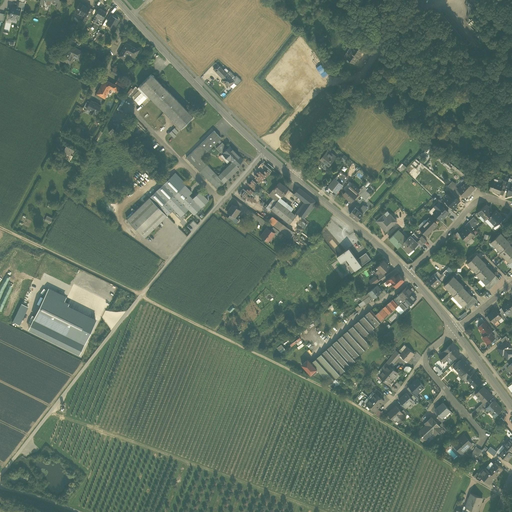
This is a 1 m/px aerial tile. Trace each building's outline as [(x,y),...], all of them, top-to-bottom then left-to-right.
[(470,0),(468,5),(469,11),(470,12),(475,9),(478,0),(470,0)] [(85,16),(90,8),(91,7),(87,5),(86,6),(80,3),(75,11),(85,16)] [(12,6),(11,10),(11,12),(10,12),(9,17),(10,17),(17,19),(18,19),(20,9),(21,8),(17,7),(15,6),(14,7),(12,6)] [(84,18),(88,19),(93,10),(90,8),(85,16),(84,18)] [(95,16),(98,18),(102,20),(106,12),(99,8),(95,16)] [(444,12),(443,13),(444,17),(465,41),(467,41),(468,40),(468,38),(448,14),(444,12)] [(118,20),(112,16),(106,24),(113,28),(118,20)] [(75,27),(82,30),(86,23),(82,22),(79,20),(75,27)] [(472,23),(470,24),(477,33),(481,30),(474,21),(472,23)] [(370,40),(375,43),(381,34),(377,31),(370,40)] [(484,33),(479,37),(485,44),(487,42),(489,40),(484,33)] [(119,56),(124,59),(127,53),(134,57),(138,50),(126,43),(119,56)] [(363,50),(353,43),(350,47),(353,49),(349,54),(347,52),(344,56),(354,63),(363,50)] [(471,43),(467,46),(473,53),(477,50),(471,43)] [(62,60),(69,64),(73,57),(79,60),(83,52),(69,45),(65,53),(62,60)] [(229,71),(226,74),(218,65),(213,69),(223,79),(222,80),(228,87),(233,82),(234,81),(232,79),(235,76),(229,71)] [(193,116),(161,84),(151,74),(139,86),(148,96),(180,128),(193,116)] [(233,82),(237,85),(241,80),(236,76),(235,76),(232,79),(234,81),(233,82)] [(115,84),(123,88),(126,82),(118,78),(115,84)] [(96,94),(104,98),(108,91),(106,89),(107,87),(110,88),(114,90),(117,86),(104,79),(96,94)] [(139,105),(147,98),(142,92),(134,99),(139,105)] [(90,111),(94,114),(95,113),(96,113),(101,106),(90,100),(90,102),(86,108),(90,110),(90,111)] [(174,128),(170,133),(175,137),(179,131),(174,128)] [(214,131),(200,144),(207,151),(221,138),(214,131)] [(216,148),(219,151),(224,146),(225,145),(222,143),(216,148)] [(200,158),(207,151),(200,144),(186,158),(199,171),(206,164),(200,158)] [(223,152),(223,153),(230,160),(232,162),(236,166),(243,160),(229,146),(226,149),(223,152)] [(322,167),(326,170),(329,166),(330,164),(336,157),(328,150),(321,158),(326,162),(325,163),(322,167)] [(229,161),(222,154),(223,153),(222,154),(220,156),(227,163),(229,161)] [(439,158),(452,169),(454,166),(441,156),(439,158)] [(232,162),(218,176),(224,183),(224,182),(239,168),(236,166),(232,162)] [(218,176),(206,164),(199,171),(217,190),(224,183),(224,182),(224,183),(218,176)] [(262,167),(256,174),(263,180),(272,171),(268,167),(265,170),(262,167)] [(348,178),(340,171),(335,178),(343,184),(345,181),(348,178)] [(144,238),(174,209),(188,195),(189,195),(192,193),(184,185),(186,184),(175,173),(126,220),(130,224),(144,238)] [(343,184),(335,178),(329,186),(336,192),(340,188),(343,184)] [(511,178),(509,178),(508,182),(504,180),(502,185),(503,185),(501,188),(505,189),(506,186),(509,187),(511,183),(511,180),(511,178)] [(251,179),(247,184),(255,190),(259,185),(251,179)] [(461,192),(466,197),(474,188),(469,183),(466,180),(458,189),(461,193),(461,192)] [(350,187),(353,183),(350,181),(344,189),(346,191),(350,187)] [(495,192),(499,193),(501,188),(503,185),(502,185),(493,181),(490,189),(495,191),(495,192)] [(281,197),(287,189),(283,186),(283,185),(279,182),(273,189),(276,192),(275,192),(281,197)] [(459,195),(461,193),(458,189),(451,182),(448,185),(450,187),(456,192),(459,195)] [(353,183),(350,187),(346,191),(343,195),(351,202),(358,194),(357,193),(359,190),(353,183)] [(370,195),(365,191),(367,188),(363,185),(359,190),(357,193),(358,194),(360,196),(365,200),(370,195)] [(303,201),(305,203),(310,196),(299,187),(293,194),(303,201)] [(276,192),(273,189),(268,195),(273,198),(277,201),(279,199),(280,197),(281,197),(275,192),(276,192)] [(192,199),(189,195),(188,195),(174,209),(181,216),(188,209),(190,208),(191,206),(193,208),(191,209),(195,213),(208,200),(199,191),(195,196),(192,199)] [(445,200),(452,208),(459,201),(454,195),(449,191),(445,195),(448,197),(445,200)] [(305,203),(300,210),(297,214),(298,214),(303,218),(315,201),(312,198),(310,196),(305,203)] [(293,208),(280,197),(279,199),(291,209),(293,208)] [(277,201),(273,198),(266,207),(269,210),(271,208),(277,201)] [(279,199),(277,201),(289,212),(291,209),(279,199)] [(295,217),(296,216),(289,212),(277,201),(271,208),(289,223),(295,216),(295,217)] [(305,203),(303,201),(296,212),(297,214),(305,203)] [(434,212),(441,219),(448,212),(443,207),(438,202),(438,203),(434,207),(437,209),(434,212)] [(230,214),(234,217),(239,209),(233,204),(227,212),(230,214)] [(486,219),(488,218),(493,212),(486,204),(478,212),(481,216),(482,214),(486,219)] [(350,214),(358,220),(363,213),(360,211),(355,207),(350,214)] [(496,210),(493,212),(488,218),(491,221),(496,225),(497,224),(503,218),(496,210)] [(376,221),(382,227),(384,226),(387,230),(393,224),(386,217),(384,214),(376,221)] [(390,214),(386,217),(393,224),(397,221),(390,214)] [(267,221),(290,238),(293,232),(272,216),(267,221)] [(473,217),(468,222),(465,225),(467,227),(470,230),(472,227),(478,222),(473,217)] [(421,228),(427,234),(431,230),(430,230),(436,224),(430,218),(421,228)] [(273,233),(276,235),(279,231),(273,226),(270,230),(274,232),(273,233)] [(460,234),(467,242),(474,234),(470,230),(467,227),(460,234)] [(261,236),(267,241),(273,233),(274,232),(270,230),(267,228),(261,236)] [(398,248),(401,245),(407,239),(399,230),(389,239),(398,248)] [(495,247),(496,247),(505,238),(500,233),(491,242),(492,242),(496,246),(495,247)] [(410,236),(407,239),(401,245),(408,252),(411,249),(412,249),(417,244),(413,240),(414,240),(410,236)] [(418,241),(422,246),(425,243),(427,241),(422,236),(419,238),(420,239),(418,241)] [(500,253),(510,243),(505,238),(496,247),(497,247),(501,251),(500,252),(500,253)] [(504,258),(505,258),(511,250),(511,246),(509,244),(510,243),(500,253),(501,252),(505,257),(504,258)] [(355,270),(362,265),(357,259),(349,247),(337,256),(341,262),(347,258),(351,264),(355,270)] [(357,259),(362,265),(371,259),(366,252),(357,259)] [(468,263),(473,268),(481,259),(476,254),(468,263)] [(373,271),(377,274),(381,270),(384,273),(390,266),(384,259),(377,266),(373,271)] [(486,264),(481,259),(473,268),(478,272),(486,265),(486,264)] [(355,270),(351,264),(347,266),(351,273),(355,270)] [(490,270),(486,265),(478,272),(477,273),(482,278),(490,270)] [(494,274),(490,270),(482,278),(487,283),(489,281),(491,279),(493,277),(495,275),(494,274)] [(438,278),(441,282),(447,277),(444,273),(443,273),(438,278)] [(392,282),(397,287),(404,280),(399,274),(396,277),(394,275),(386,281),(389,285),(392,282)] [(428,280),(435,288),(441,282),(438,278),(434,275),(428,280)] [(493,277),(491,279),(489,281),(487,283),(484,285),(489,290),(491,288),(493,286),(495,284),(495,283),(497,281),(499,279),(495,275),(493,277)] [(369,280),(373,285),(379,281),(375,276),(369,280)] [(445,285),(450,290),(458,281),(453,276),(445,285)] [(450,290),(455,294),(462,287),(463,286),(458,281),(450,290)] [(370,298),(372,300),(374,298),(382,291),(377,285),(369,292),(369,293),(372,297),(370,298)] [(454,295),(459,300),(467,292),(462,287),(455,294),(454,295)] [(402,291),(407,297),(411,293),(406,288),(402,291)] [(49,289),(34,319),(84,343),(95,319),(63,304),(65,301),(63,300),(65,297),(49,289)] [(403,301),(407,297),(402,291),(393,300),(398,305),(399,305),(403,301)] [(472,297),(467,292),(459,300),(464,305),(466,303),(467,302),(469,300),(471,298),(472,297)] [(360,299),(362,301),(363,301),(363,302),(364,302),(366,304),(372,300),(370,298),(372,297),(369,293),(366,294),(365,295),(360,299)] [(416,298),(411,293),(407,297),(403,301),(408,307),(416,298)] [(472,297),(471,298),(469,300),(467,302),(466,303),(464,305),(469,309),(471,307),(473,305),(475,303),(477,300),(473,296),(472,297)] [(392,299),(375,315),(381,321),(388,314),(395,308),(398,306),(398,305),(393,300),(392,299)] [(503,308),(508,315),(511,311),(511,303),(510,300),(502,307),(503,308)] [(399,305),(404,311),(408,307),(403,301),(399,305)] [(21,303),(13,321),(19,324),(28,306),(21,303)] [(395,308),(401,314),(404,311),(399,305),(398,305),(398,306),(395,308)] [(500,310),(501,312),(499,313),(501,317),(504,320),(504,321),(507,318),(505,317),(508,315),(503,308),(500,310)] [(500,323),(498,320),(501,317),(499,313),(495,309),(487,316),(491,321),(493,323),(497,327),(501,324),(500,323)] [(364,336),(381,321),(375,315),(371,310),(311,363),(317,369),(317,370),(330,384),(357,360),(355,358),(371,344),(364,336)] [(34,319),(29,329),(79,354),(84,343),(34,319)] [(491,332),(491,331),(492,330),(484,322),(479,326),(486,335),(483,338),(487,343),(493,339),(493,338),(495,337),(491,332)] [(493,339),(496,342),(501,338),(495,330),(491,332),(495,337),(493,338),(493,339)] [(504,354),(508,359),(511,355),(511,350),(510,348),(511,348),(506,341),(504,343),(497,348),(503,355),(504,354)] [(277,347),(280,354),(286,350),(282,344),(277,347)] [(449,356),(453,359),(458,355),(460,353),(452,344),(445,351),(442,354),(447,358),(449,356)] [(400,355),(408,361),(415,354),(407,347),(400,355)] [(391,351),(394,354),(392,356),(389,359),(392,362),(393,363),(398,358),(400,355),(399,355),(400,354),(393,348),(391,350),(391,351)] [(450,366),(453,368),(454,367),(457,364),(455,361),(460,357),(458,355),(453,359),(455,362),(450,366)] [(311,375),(317,370),(317,369),(311,363),(308,359),(302,365),(311,375)] [(389,359),(381,368),(393,378),(398,373),(390,366),(389,365),(392,362),(389,359)] [(461,375),(462,375),(465,371),(470,367),(463,359),(457,364),(454,367),(461,375)] [(407,365),(404,370),(409,373),(412,368),(407,365)] [(389,384),(393,378),(381,368),(377,373),(380,375),(379,375),(381,377),(383,379),(389,384)] [(470,376),(467,374),(465,371),(462,375),(461,375),(459,377),(462,379),(464,382),(468,379),(470,376)] [(374,376),(381,382),(383,379),(381,377),(379,375),(380,375),(377,373),(374,376)] [(474,386),(475,387),(481,381),(478,377),(477,377),(474,373),(470,376),(468,379),(473,384),(474,383),(476,385),(474,386)] [(412,390),(415,393),(416,393),(424,386),(417,379),(409,386),(412,390)] [(479,397),(484,402),(484,401),(491,395),(486,390),(487,390),(484,387),(479,391),(476,394),(479,397)] [(375,393),(379,396),(382,393),(376,388),(373,391),(375,393)] [(413,395),(417,400),(420,397),(417,395),(416,393),(415,393),(412,390),(410,392),(413,395)] [(368,397),(371,398),(380,406),(384,400),(379,396),(375,393),(373,391),(368,397)] [(410,397),(406,393),(399,400),(406,408),(412,401),(413,401),(410,397)] [(413,395),(410,397),(413,401),(412,401),(416,405),(419,402),(417,400),(413,395)] [(375,411),(380,406),(371,398),(367,403),(366,404),(371,407),(375,411)] [(477,409),(479,411),(482,408),(484,410),(487,408),(486,408),(489,406),(486,404),(484,401),(484,402),(477,409)] [(490,411),(495,415),(502,409),(498,404),(498,405),(494,401),(489,406),(486,408),(487,408),(490,411)] [(361,406),(368,410),(371,407),(366,404),(367,403),(364,402),(361,406)] [(440,415),(442,417),(444,415),(445,415),(450,410),(443,403),(440,406),(440,407),(436,410),(440,415)] [(388,414),(394,421),(398,417),(401,420),(405,417),(401,412),(396,406),(388,414)] [(417,434),(426,443),(441,429),(439,426),(431,417),(425,423),(426,425),(417,434)] [(441,429),(445,433),(449,430),(442,423),(439,426),(441,429)] [(464,435),(463,436),(455,444),(463,452),(471,444),(472,443),(464,435)] [(472,451),(479,455),(482,449),(476,445),(472,451)] [(511,454),(511,453),(505,447),(499,454),(507,460),(510,457),(511,454)] [(489,470),(488,471),(496,477),(503,469),(495,463),(489,470)] [(490,484),(496,477),(488,471),(485,468),(480,474),(479,475),(483,477),(490,484)] [(474,476),(480,480),(483,477),(479,475),(480,474),(477,472),(474,476)] [(476,510),(478,511),(482,498),(471,494),(469,498),(471,499),(468,507),(476,510)]
